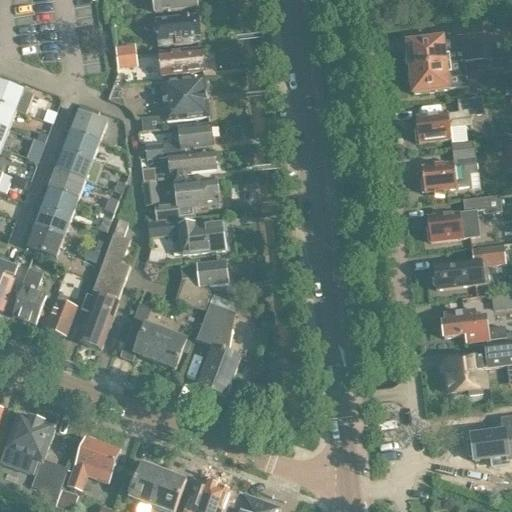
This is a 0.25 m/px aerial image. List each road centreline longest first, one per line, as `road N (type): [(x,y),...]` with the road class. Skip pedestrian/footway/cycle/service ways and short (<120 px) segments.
road 1 (residential): [(91,395),(144,246),(129,122),(120,111),(0,65)]
road 2 (tertiary): [(337,401),(287,0)]
road 3 (residential): [(410,391),(366,0)]
road 4 (residential): [(345,470),(280,468),(91,395)]
